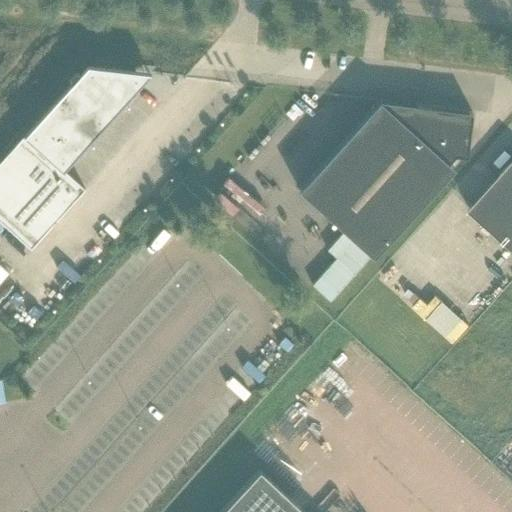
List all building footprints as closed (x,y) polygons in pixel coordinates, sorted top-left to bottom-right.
[(63,169),(150,72),(87,64),(79,73),(77,71),(69,80),(71,82),(0,160),(0,221),(30,248),(84,188),(63,169)] [(455,155),(466,156),(472,112),(380,100),(379,100),(298,190),(373,257),(454,168),(448,162),(455,155)] [(511,160),(468,209),(511,248),(511,160)] [(437,297),(428,307),(419,299),(411,307),(429,323),(445,304),(437,297)] [(446,306),(429,325),(455,348),(472,329),(446,306)] [(304,511),(259,470),(219,511),(304,511)]
